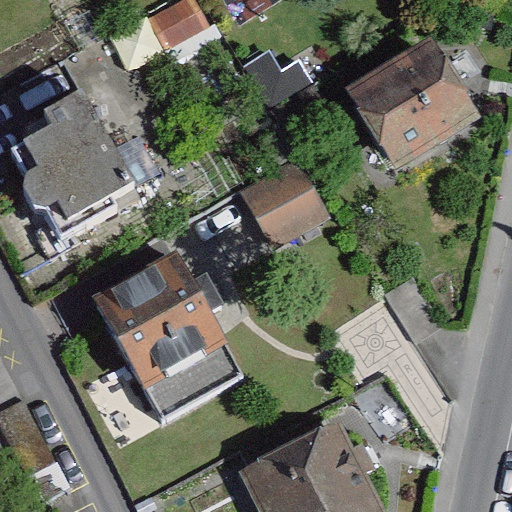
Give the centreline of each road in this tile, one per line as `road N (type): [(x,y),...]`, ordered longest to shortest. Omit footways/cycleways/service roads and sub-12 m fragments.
road 1 (residential): [(0,295),(109,511)]
road 2 (residential): [(481,511),(511,375)]
